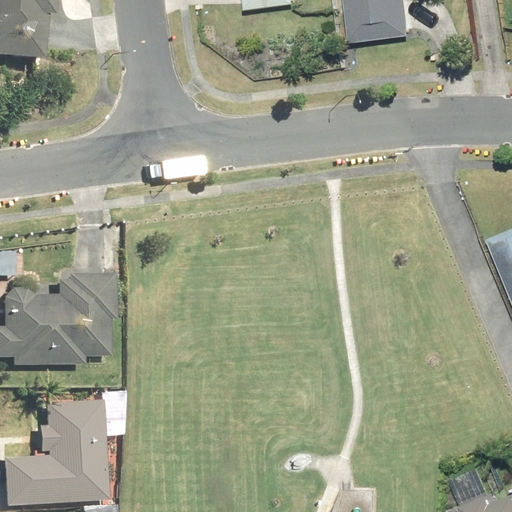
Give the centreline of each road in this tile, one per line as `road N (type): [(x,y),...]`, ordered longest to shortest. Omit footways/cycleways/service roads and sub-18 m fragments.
road 1 (residential): [(511,122),(424,120),(157,146)]
road 2 (residential): [(157,146),(0,168)]
road 3 (residential): [(157,146),(137,0)]
road 4 (unknown): [(486,0),(500,122)]
